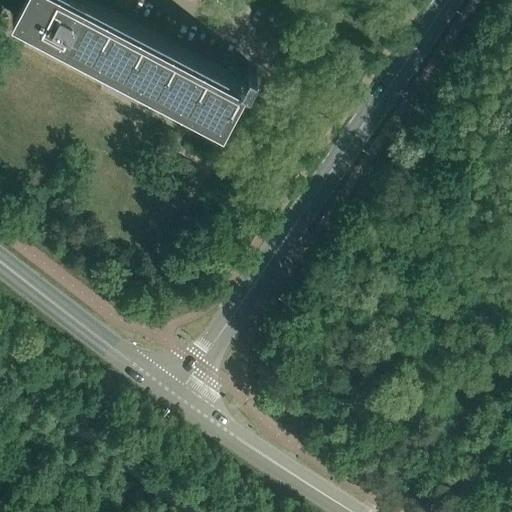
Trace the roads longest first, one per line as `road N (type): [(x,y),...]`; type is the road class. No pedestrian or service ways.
road 1 (secondary): [(173,393),(445,0)]
road 2 (secondary): [(173,393),(0,261)]
road 3 (tertiary): [(350,511),(173,393)]
